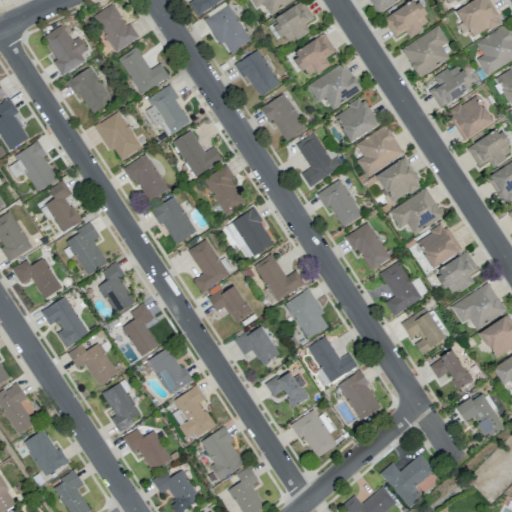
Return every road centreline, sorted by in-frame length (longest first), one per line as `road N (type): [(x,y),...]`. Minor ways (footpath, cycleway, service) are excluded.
road 1 (residential): [(308,502),(0,31)]
road 2 (residential): [(458,463),(155,0)]
road 3 (residential): [(511,264),(337,0)]
road 4 (residential): [(136,511),(0,302)]
road 5 (residential): [(296,511),(420,405)]
